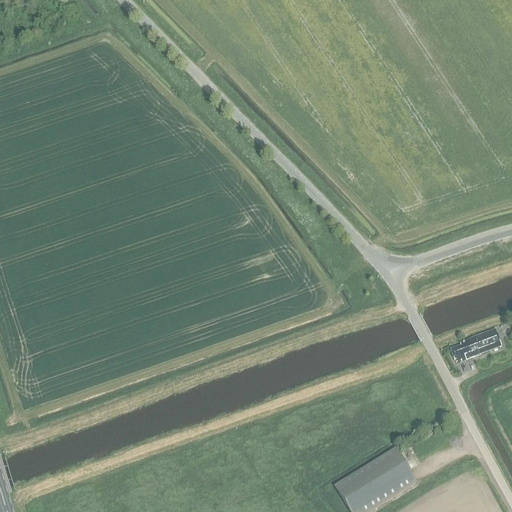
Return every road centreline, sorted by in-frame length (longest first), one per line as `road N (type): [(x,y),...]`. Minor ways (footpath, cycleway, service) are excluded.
road 1 (tertiary): [(387,272),(120,0)]
road 2 (unclassified): [(511,498),(387,272)]
road 3 (tertiary): [(387,272),(511,230)]
